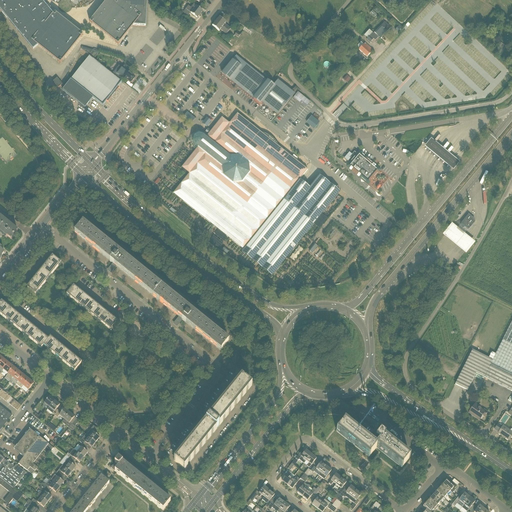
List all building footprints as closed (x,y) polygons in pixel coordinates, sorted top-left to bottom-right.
[(0,0),(0,10),(33,50),(40,45),(60,61),(80,36),(79,35),(79,36),(55,17),(55,16),(53,15),(53,14),(53,15),(40,0),(0,0)] [(93,21),(93,22),(118,42),(131,26),(146,27),(147,0),(111,0),(94,22),(93,21)] [(188,6),(186,9),(191,13),(197,18),(203,11),(196,6),(194,4),(191,8),(188,6)] [(219,17),(216,22),(223,27),(228,32),(231,29),(225,24),(226,23),(219,17)] [(216,22),(212,26),(219,32),(220,30),(226,35),(228,32),(223,27),(216,22)] [(385,23),(374,33),(378,36),(379,38),(383,34),(384,35),(390,28),(385,23)] [(246,25),(243,30),(251,36),(253,32),(254,31),(246,25)] [(508,48),(500,43),(494,52),(502,57),(508,48)] [(364,45),(359,50),(367,57),(373,51),(365,44),(364,45)] [(83,45),(80,50),(95,59),(98,54),(83,45)] [(71,80),(63,90),(85,108),(94,98),(103,106),(122,82),(90,57),(85,62),(71,80)] [(224,73),(222,75),(230,82),(232,79),(255,98),(253,100),(260,105),(262,101),(278,114),(294,95),(278,82),(274,87),(268,82),(267,82),(236,57),(224,73)] [(207,69),(212,62),(208,60),(203,66),(207,69)] [(119,66),(113,74),(122,80),(124,78),(131,83),(135,78),(128,72),(122,68),(122,69),(119,66)] [(58,88),(62,85),(57,78),(53,82),(58,88)] [(295,96),(301,101),(307,106),(310,102),(298,92),(295,96)] [(188,112),(185,116),(192,122),(195,118),(188,112)] [(203,136),(199,135),(194,137),(193,142),(195,146),(198,148),(182,168),(189,174),(173,194),(274,275),(338,194),(317,178),(309,188),(300,180),(308,170),(279,147),(278,146),(278,145),(277,143),(276,142),(275,141),(274,140),(273,139),(272,138),(271,137),(270,136),(269,135),(267,135),(265,134),(264,133),(263,133),(261,132),(237,114),(229,124),(222,118),(206,138),(203,136)] [(319,123),(312,117),(307,124),(314,129),(319,123)] [(460,162),(431,139),(425,146),(454,169),(460,162)] [(348,166),(368,183),(369,182),(370,182),(378,173),(377,172),(379,170),(375,167),(375,166),(370,161),(369,162),(359,154),(348,166)] [(469,214),(461,224),(468,230),(475,223),(474,219),(469,214)] [(323,215),(314,225),(319,228),(327,219),(323,215)] [(11,240),(18,231),(6,222),(0,228),(0,232),(7,238),(8,237),(11,240)] [(109,268),(110,269),(113,271),(112,270),(116,266),(148,292),(156,281),(83,222),(82,223),(76,232),(75,233),(114,264),(110,268),(109,268)] [(475,242),(452,223),(443,234),(466,254),(475,242)] [(312,253),(318,247),(315,244),(309,251),(312,253)] [(48,279),(61,263),(52,256),(47,263),(46,263),(44,264),(45,265),(40,272),(48,279)] [(291,283),(299,274),(293,269),(285,278),(291,283)] [(33,281),(27,288),(36,295),(48,279),(40,272),(34,279),(33,278),(32,280),(33,281)] [(298,274),(294,281),(301,285),(305,278),(298,274)] [(175,322),(178,324),(179,324),(178,324),(182,319),(221,351),(221,350),(222,350),(228,342),(229,341),(156,281),(148,292),(180,317),(176,322),(176,321),(175,322)] [(81,292),(74,286),(67,295),(82,308),(89,299),(83,294),(83,293),(81,291),(81,292)] [(96,305),(89,299),(82,308),(98,320),(105,312),(98,306),(99,305),(97,304),(96,305)] [(9,307),(2,302),(0,303),(0,314),(10,323),(17,314),(11,309),(11,308),(10,306),(9,307)] [(121,324),(120,324),(114,319),(114,318),(112,316),(112,317),(105,312),(98,320),(114,333),(121,324)] [(10,323),(26,336),(33,327),(26,322),(27,321),(25,319),(24,320),(17,314),(10,323)] [(476,374),(483,377),(511,391),(511,402),(511,403),(511,321),(492,360),(472,350),(455,385),(467,391),(476,374)] [(40,333),(33,327),(26,336),(42,349),(44,346),(43,346),(49,340),(48,339),(42,334),(42,333),(41,332),(40,333)] [(59,359),(66,350),(59,345),(60,344),(58,342),(57,343),(51,338),(50,337),(49,340),(43,346),(44,346),(59,359)] [(75,372),(82,363),(81,362),(82,362),(75,357),(76,356),(74,355),(73,356),(66,350),(59,359),(75,372)] [(3,359),(0,362),(0,367),(3,370),(8,363),(3,359)] [(14,367),(8,363),(3,370),(8,374),(14,367)] [(11,381),(19,371),(14,367),(8,374),(6,377),(11,381)] [(24,375),(19,371),(11,381),(16,385),(24,375)] [(23,386),(29,380),(24,375),(16,385),(21,389),(23,386)] [(241,378),(209,417),(206,421),(203,425),(174,461),(183,468),(251,385),(241,378)] [(23,386),(28,390),(34,384),(29,380),(23,386)] [(50,397),(44,403),(49,407),(55,401),(50,397)] [(49,407),(47,410),(55,416),(59,411),(57,409),(60,405),(55,401),(49,407)] [(480,409),(481,407),(475,404),(469,413),(479,421),(483,416),(485,417),(489,413),(484,409),(483,411),(480,409)] [(0,430),(12,416),(0,405),(0,430)] [(70,413),(65,409),(61,413),(59,411),(55,416),(57,418),(59,415),(64,419),(70,413)] [(64,419),(62,423),(69,428),(73,424),(77,419),(70,413),(64,419)] [(385,433),(385,432),(383,430),(373,443),(345,421),(336,432),(369,457),(376,448),(377,447),(375,445),(385,433)] [(511,432),(503,426),(502,427),(498,424),(494,430),(499,433),(498,433),(509,441),(510,439),(511,436),(511,432)] [(89,437),(89,438),(96,443),(100,438),(98,436),(101,432),(94,426),(94,427),(91,431),(93,433),(89,437)] [(32,475),(53,448),(30,430),(25,436),(24,436),(21,440),(14,450),(24,457),(19,464),(32,475)] [(402,468),(410,458),(385,438),(387,435),(385,433),(375,445),(377,447),(376,448),(402,468)] [(87,445),(92,448),(96,443),(89,438),(86,435),(80,442),(81,443),(85,447),(87,445)] [(84,458),(88,453),(84,449),(85,447),(81,443),(79,445),(81,447),(77,452),(84,458)] [(75,459),(80,463),(84,458),(77,452),(74,450),(70,454),(70,455),(71,455),(69,458),(73,462),(75,459)] [(295,459),(298,461),(299,460),(301,462),(304,464),(306,461),(311,455),(306,450),(304,453),(301,457),(299,455),(297,457),(296,459),(295,459)] [(0,478),(1,479),(3,481),(5,482),(7,484),(9,486),(12,487),(14,489),(26,474),(30,477),(32,475),(28,472),(26,473),(23,471),(16,465),(14,468),(4,460),(4,459),(0,455),(0,478)] [(307,466),(309,468),(316,459),(311,455),(306,461),(309,464),(307,466)] [(363,470),(370,464),(363,457),(357,464),(363,470)] [(69,458),(66,461),(63,465),(72,473),(76,467),(72,464),(73,462),(69,458)] [(170,501),(122,463),(123,462),(118,459),(111,468),(163,511),(170,501)] [(314,472),(316,473),(319,476),(326,466),(321,462),(316,469),(314,472)] [(64,474),(68,478),(72,473),(63,465),(57,473),(62,477),(64,474)] [(319,476),(324,480),(331,471),(326,466),(319,476)] [(292,479),(289,476),(292,473),(289,472),(282,481),(287,485),(292,479)] [(60,488),(64,482),(60,479),(62,477),(57,473),(51,480),(53,482),(60,488)] [(341,478),(336,474),(328,484),(331,486),(333,483),(336,485),(341,478)] [(98,497),(109,483),(102,476),(90,491),(98,497)] [(292,479),(287,485),(292,489),(300,480),(297,478),(295,481),(292,479)] [(336,485),(334,488),(337,490),(336,491),(336,493),(337,494),(340,495),(344,490),(342,488),(346,482),(341,478),(336,485)] [(52,489),(56,493),(60,488),(53,482),(51,480),(50,480),(46,485),(45,484),(42,484),(41,485),(42,485),(50,492),(52,489)] [(452,493),(456,490),(455,489),(453,488),(449,484),(446,481),(443,485),(450,491),(452,493)] [(307,491),(310,488),(311,486),(309,486),(308,485),(307,486),(304,484),(297,493),(302,497),(307,491)] [(41,490),(38,494),(38,495),(39,495),(41,497),(48,502),(52,497),(48,494),(50,492),(42,485),(40,487),(43,490),(42,491),(41,490)] [(447,495),(450,491),(443,485),(439,488),(447,495)] [(307,491),(302,497),(307,501),(312,495),(314,497),(318,493),(322,488),(319,486),(316,490),(314,488),(312,490),(310,493),(307,491)] [(344,490),(340,495),(340,496),(342,497),(343,497),(344,496),(347,498),(349,500),(356,490),(351,486),(347,492),(344,490)] [(8,492),(10,493),(14,497),(18,493),(12,487),(8,492)] [(257,491),(250,500),(252,502),(257,496),(259,498),(261,495),(264,497),(270,491),(264,487),(259,493),(257,491)] [(443,499),(447,495),(439,488),(436,492),(443,499)] [(357,501),(361,494),(356,490),(349,500),(352,502),(354,504),(349,510),(352,511),(359,502),(357,501)] [(85,511),(98,497),(90,491),(78,506),(85,511)] [(270,501),(275,495),(270,491),(264,497),(262,500),(265,502),(267,504),(270,501)] [(14,497),(13,499),(17,503),(23,495),(19,492),(18,493),(14,497)] [(440,502),(443,499),(436,492),(433,496),(440,502)] [(461,498),(459,496),(452,505),(454,507),(455,506),(457,504),(460,506),(461,508),(470,498),(464,493),(461,498)] [(319,495),(312,505),(317,509),(322,502),(319,500),(322,497),(319,495)] [(441,503),(440,502),(433,496),(429,499),(437,506),(438,507),(441,503)] [(40,504),(44,508),(48,502),(41,497),(37,502),(35,500),(33,503),(38,507),(40,504)] [(472,506),(475,502),(470,498),(461,508),(466,511),(470,511),(474,508),(472,506)] [(274,510),(277,511),(285,503),(279,499),(274,505),(272,508),(274,510)] [(325,499),(322,502),(317,509),(321,511),(323,511),(327,507),(332,511),(334,511),(338,508),(333,504),(332,505),(325,499)] [(429,499),(426,503),(434,510),(437,506),(429,499)] [(28,511),(39,511),(36,509),(38,507),(33,503),(31,505),(30,504),(26,509),(28,511)] [(285,511),(290,507),(285,503),(277,511),(285,511)] [(428,511),(433,511),(435,511),(434,510),(426,503),(423,507),(427,510),(428,511)]
